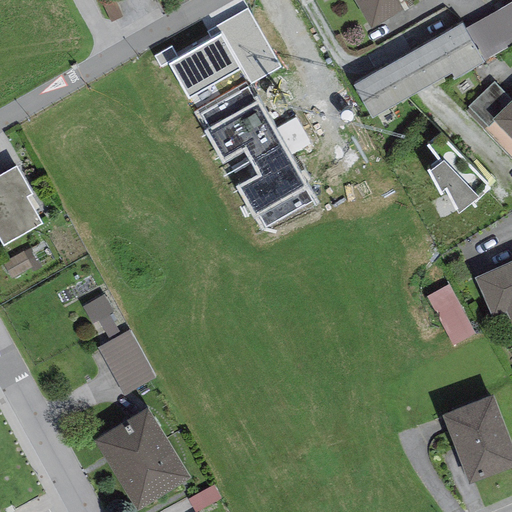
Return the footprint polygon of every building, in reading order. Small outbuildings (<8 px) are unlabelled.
[(123,16),(115,0),(101,0),(100,1),(110,23),(123,16)] [(353,0),(371,30),(410,7),(406,1),(408,0),(353,0)] [(511,1),(465,29),(483,61),(511,44),(511,1)] [(247,9),(207,32),(212,40),(220,35),(240,70),(249,86),(280,68),(247,9)] [(462,23),(353,86),(372,119),(452,74),(454,80),(484,63),(483,61),(465,29),(462,23)] [(212,40),(168,64),(188,99),(240,70),(220,35),(212,40)] [(492,120),(511,101),(494,83),(468,107),(488,127),(494,122),(492,120)] [(247,88),(200,114),(208,129),(203,132),(221,164),(243,152),(256,176),(235,187),(252,218),(259,214),(266,227),(313,201),(258,102),(256,103),(247,88)] [(511,101),(492,120),(494,122),(511,140),(511,101)] [(442,133),(426,146),(439,164),(428,172),(440,197),(447,193),(458,214),(474,201),(475,204),(491,188),(442,133)] [(16,166),(0,175),(0,239),(4,246),(41,224),(26,198),(32,194),(16,166)] [(41,268),(30,248),(2,264),(12,280),(31,268),(34,273),(41,268)] [(511,260),(474,277),(492,318),(506,312),(511,324),(511,260)] [(449,284),(426,296),(452,346),(475,334),(449,284)] [(104,295),(83,306),(92,324),(98,321),(109,315),(114,312),(104,295)] [(120,335),(109,315),(98,321),(109,341),(120,335)] [(109,341),(97,348),(124,396),(156,378),(129,330),(120,335),(109,341)] [(511,445),(493,395),(441,415),(468,485),(511,468),(511,445)] [(148,408),(94,441),(136,511),(191,478),(148,408)] [(197,511),(221,499),(214,485),(188,499),(194,511),(197,511)]
